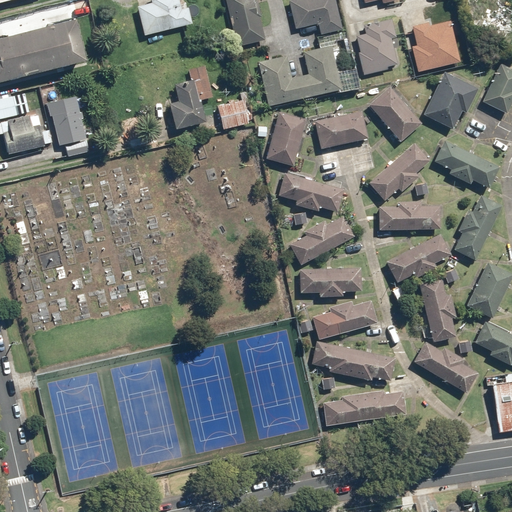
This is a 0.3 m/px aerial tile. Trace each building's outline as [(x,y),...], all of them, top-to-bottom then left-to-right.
[(181,5),(180,0),(135,0),(144,35),(191,24),(186,3),(181,5)] [(256,0),(225,0),(237,46),(266,39),(256,0)] [(318,23),(321,35),(343,30),(336,0),(287,0),(295,29),(318,23)] [(0,79),(86,59),(76,18),(0,36),(0,79)] [(391,38),(396,37),(392,20),(365,26),(366,33),(356,36),(360,52),(358,52),(363,74),(398,66),(391,38)] [(430,26),(429,23),(412,27),(417,45),(412,46),(418,72),(461,62),(451,21),(430,26)] [(291,78),(286,56),(258,62),(269,107),(342,89),(331,45),(302,52),(307,75),(291,78)] [(511,66),(500,61),(480,102),(485,105),(482,111),(503,120),(511,101),(511,66)] [(175,129),(206,122),(201,100),(213,97),(205,65),(187,69),(190,80),(174,84),(178,101),(169,103),(175,129)] [(424,116),(450,128),(460,109),(467,112),(479,87),(445,71),(424,116)] [(387,87),(366,107),(399,142),(420,123),(387,87)] [(64,143),(67,156),(89,151),(75,95),(45,102),(48,117),(52,116),(59,145),(64,143)] [(13,96),(0,98),(0,119),(17,115),(13,96)] [(217,105),(223,129),(249,123),(243,98),(217,105)] [(280,111),(266,157),(293,165),(308,119),(280,111)] [(362,111),(314,121),(320,149),(368,138),(362,111)] [(37,114),(0,123),(0,134),(2,134),(7,154),(45,145),(44,144),(52,142),(49,130),(41,132),(37,114)] [(268,126),(258,125),(257,138),(267,139),(268,126)] [(501,166),(445,139),(434,162),(451,169),(449,172),(471,182),(472,179),(491,188),(501,166)] [(415,143),(368,182),(383,200),(398,188),(401,192),(419,176),(416,172),(430,161),(415,143)] [(344,189),(284,172),(278,194),(295,199),(294,204),(319,211),(320,207),(337,211),(344,189)] [(426,182),(414,186),(417,196),(429,192),(426,182)] [(475,262),(502,205),(479,194),(471,212),(468,210),(459,229),(462,231),(452,251),(475,262)] [(379,206),(379,230),(439,230),(439,206),(421,206),(421,202),(398,202),(398,206),(379,206)] [(305,211),(293,213),(295,225),(308,223),(305,211)] [(304,231),(306,235),(289,244),(300,265),(354,236),(343,216),(327,224),(324,220),(304,231)] [(441,233),(386,260),(396,282),(412,274),(414,279),(437,268),(435,263),(452,255),(441,233)] [(511,273),(487,262),(466,305),(493,318),(511,277),(511,273)] [(455,268),(443,272),(447,283),(458,279),(455,268)] [(361,269),(299,269),(299,293),(319,293),(319,297),(343,297),(343,292),(361,292),(361,269)] [(442,277),(418,283),(433,341),(456,335),(452,316),(456,315),(451,295),(446,296),(442,277)] [(328,307),(329,311),(313,316),(319,339),(378,323),(371,299),(354,304),(352,300),(328,307)] [(310,318),(297,322),(301,334),(313,331),(310,318)] [(490,350),(488,354),(510,365),(511,361),(511,360),(511,334),(484,321),(474,342),(490,350)] [(395,357),(316,340),(311,363),(332,368),(331,372),(371,381),(372,377),(389,380),(395,357)] [(471,340),(458,342),(460,353),(473,351),(471,340)] [(425,342),(414,362),(467,392),(478,372),(463,363),(465,359),(443,347),(441,351),(425,342)] [(492,385),(511,381),(511,372),(486,377),(487,385),(491,385),(492,385)] [(511,381),(492,385),(499,431),(511,429),(511,381)] [(324,402),(327,425),(405,414),(402,391),(384,393),(384,389),(341,395),(342,399),(324,402)]
